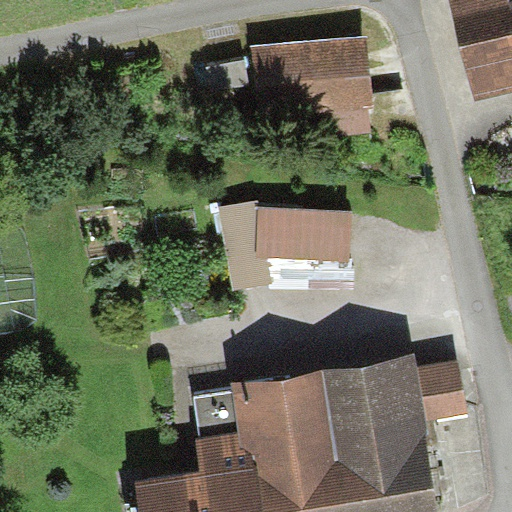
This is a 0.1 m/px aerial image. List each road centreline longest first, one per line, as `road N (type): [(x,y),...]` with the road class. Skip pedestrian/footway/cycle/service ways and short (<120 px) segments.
road 1 (residential): [(401,0),(498,399),(511,511)]
road 2 (residential): [(0,56),(272,0)]
